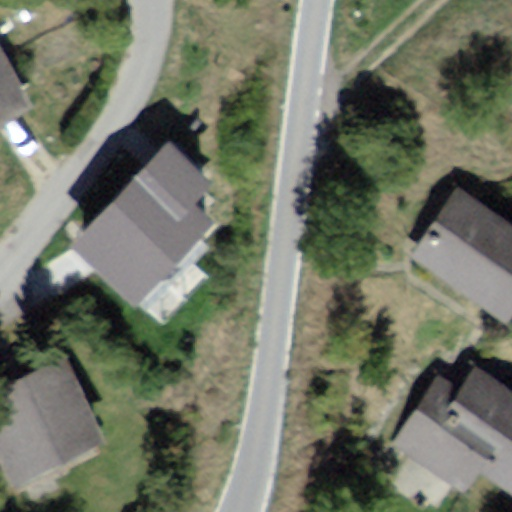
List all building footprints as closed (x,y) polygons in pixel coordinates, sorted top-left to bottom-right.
[(0,104),(15,97),(0,71),(0,104)] [(197,211),(139,158),(65,239),(124,292),(197,211)] [(511,264),(511,220),(447,182),(405,253),(489,303),(511,264)] [(511,382),(457,344),(374,463),(439,508),(468,467),(511,497),(511,382)] [(0,377),(0,473),(84,438),(50,357),(0,377)]
